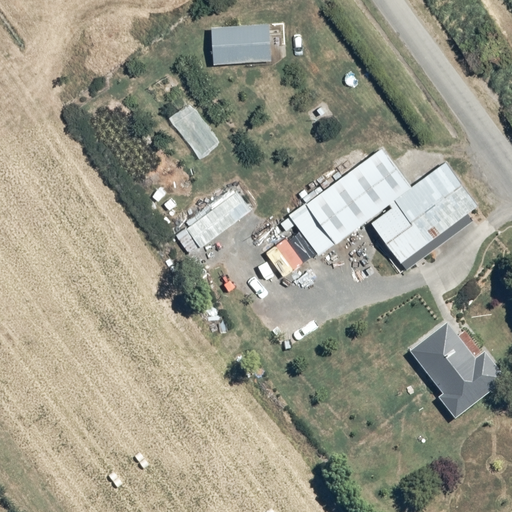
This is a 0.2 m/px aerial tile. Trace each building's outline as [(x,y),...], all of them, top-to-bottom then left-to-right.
[(274,61),(272,22),(213,26),(215,65),(274,61)] [(221,143),(189,101),(169,116),(200,158),(221,143)] [(268,249),(288,275),(311,258),(313,262),(331,249),(364,225),(402,276),(479,219),(439,166),(405,191),(376,152),(301,208),(283,221),(291,232),(268,249)] [(252,212),(235,188),(174,232),(192,256),(252,212)] [(475,361),(447,325),(412,353),(444,395),(440,398),(456,420),(506,381),(484,354),(475,361)]
